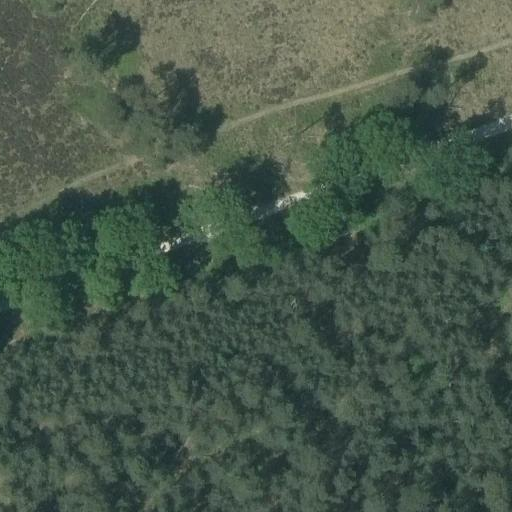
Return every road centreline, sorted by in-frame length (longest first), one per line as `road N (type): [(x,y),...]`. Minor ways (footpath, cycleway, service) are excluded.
road 1 (track): [(511,121),(0,308)]
road 2 (unknown): [(0,223),(175,144),(511,43)]
